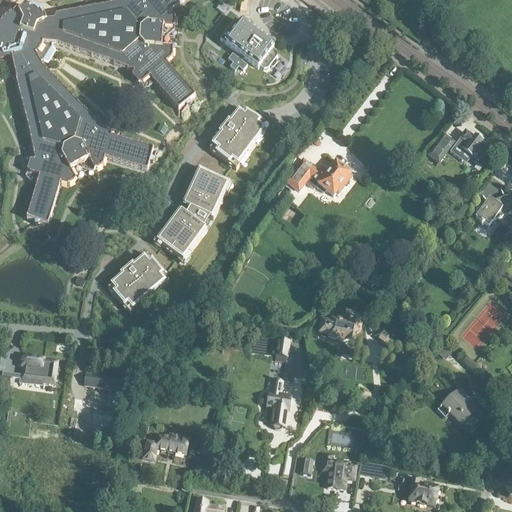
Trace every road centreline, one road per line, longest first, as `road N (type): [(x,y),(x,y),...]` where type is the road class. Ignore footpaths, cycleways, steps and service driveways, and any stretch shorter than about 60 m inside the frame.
road 1 (tertiary): [(511,125),(340,0)]
road 2 (residential): [(314,511),(190,490)]
